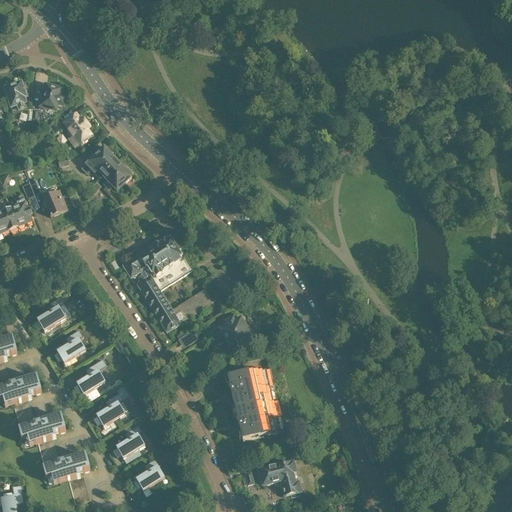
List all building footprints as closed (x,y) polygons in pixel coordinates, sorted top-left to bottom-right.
[(5,90),(11,107),(4,110),(6,117),(13,115),(20,113),(19,113),(25,111),(24,106),(26,105),(24,99),(26,99),(22,85),(17,86),(14,84),(10,86),(9,89),(5,90)] [(57,89),(55,89),(46,87),(40,109),(57,113),(58,106),(64,108),(66,99),(61,98),(62,91),(61,91),(60,90),(57,89)] [(55,135),(66,127),(69,131),(67,132),(72,139),(70,140),(75,148),(91,136),(87,131),(90,129),(84,120),(81,122),(77,116),(64,125),(65,125),(62,127),(58,122),(50,128),(55,135)] [(100,181),(103,178),(119,165),(104,150),(82,170),(87,176),(91,172),(100,181)] [(67,159),(57,161),(59,169),(70,167),(67,159)] [(132,178),(119,165),(103,178),(107,183),(106,184),(111,190),(113,188),(117,193),(132,178)] [(30,185),(35,198),(40,196),(41,194),(35,181),(29,184),(30,185)] [(93,196),(101,188),(96,184),(93,187),(87,189),(93,196)] [(27,201),(35,198),(30,185),(23,188),(27,201)] [(47,194),(42,196),(51,219),(67,212),(59,193),(48,197),(47,194)] [(76,195),(70,197),(75,209),(81,206),(76,195)] [(9,208),(17,230),(18,230),(18,229),(19,229),(20,231),(24,229),(25,227),(32,224),(30,218),(32,217),(30,211),(28,212),(23,198),(16,201),(17,205),(9,208)] [(0,228),(2,235),(10,232),(12,234),(16,233),(16,230),(17,230),(9,208),(1,211),(0,208),(0,228)] [(131,280),(140,274),(145,281),(137,286),(168,334),(181,326),(180,325),(214,304),(205,291),(171,311),(159,292),(193,271),(185,258),(181,260),(180,259),(182,258),(179,252),(181,250),(177,244),(174,246),(171,240),(169,241),(168,239),(159,245),(157,245),(153,247),(153,249),(123,267),(131,280)] [(64,306),(63,307),(59,300),(46,308),(50,314),(34,325),(38,331),(42,329),(45,334),(66,321),(70,318),(63,307),(64,307),(64,306)] [(213,327),(215,332),(212,333),(217,341),(224,338),(231,351),(251,341),(241,319),(236,322),(234,319),(225,324),(224,321),(213,327)] [(66,340),(70,346),(54,356),(54,357),(58,363),(61,361),(64,366),(86,352),(79,341),(84,338),(83,338),(79,332),(66,340)] [(177,338),(180,342),(189,336),(187,332),(177,338)] [(189,336),(180,342),(184,349),(198,341),(193,334),(189,336)] [(7,358),(18,356),(13,340),(0,344),(0,364),(8,362),(7,358)] [(120,346),(115,348),(119,354),(123,351),(120,346)] [(86,372),(90,378),(73,388),(74,389),(78,395),(81,393),(84,398),(106,384),(99,373),(108,368),(108,367),(107,368),(103,361),(86,372)] [(235,412),(278,402),(271,370),(228,381),(231,393),(224,394),(226,402),(233,401),(235,412)] [(42,394),(38,379),(0,389),(0,401),(3,401),(5,408),(33,401),(32,397),(42,394)] [(124,392),(122,394),(106,404),(110,410),(93,420),(93,421),(94,421),(98,427),(101,425),(104,430),(125,416),(130,413),(123,402),(127,400),(126,400),(128,399),(124,392)] [(278,402),(235,412),(238,423),(231,425),(233,433),(240,431),(243,443),(286,433),(278,402)] [(66,433),(62,418),(19,430),(22,441),(28,440),(30,447),(57,440),(56,436),(66,433)] [(142,434),(138,428),(126,436),(129,442),(113,452),(113,453),(114,452),(118,459),(121,457),(124,461),(130,458),(132,462),(141,456),(139,452),(145,448),(138,437),(143,434),(142,434)] [(51,454),(48,445),(40,448),(43,456),(51,454)] [(163,456),(169,465),(178,459),(172,450),(163,456)] [(91,472),(90,472),(86,457),(43,469),(46,480),(52,479),(54,486),(81,478),(80,475),(91,472)] [(145,467),(149,474),(133,484),(133,485),(133,484),(137,491),(141,489),(143,493),(165,480),(158,469),(160,468),(160,467),(159,468),(155,461),(145,467)] [(274,468),(273,469),(259,472),(263,487),(282,483),(284,492),(283,492),(284,496),(285,495),(285,498),(291,497),(292,500),(299,498),(298,495),(301,494),(299,485),(295,485),(293,474),(296,474),(294,464),(280,467),(278,466),(276,467),(274,468)] [(245,475),(246,479),(243,480),(245,486),(248,486),(248,487),(254,485),(251,474),(245,475)] [(13,488),(13,493),(3,495),(4,500),(1,501),(3,511),(16,511),(16,505),(23,504),(21,487),(13,489),(13,488)] [(288,506),(294,504),(293,501),(287,503),(287,500),(281,501),(283,511),(289,510),(288,506)]
